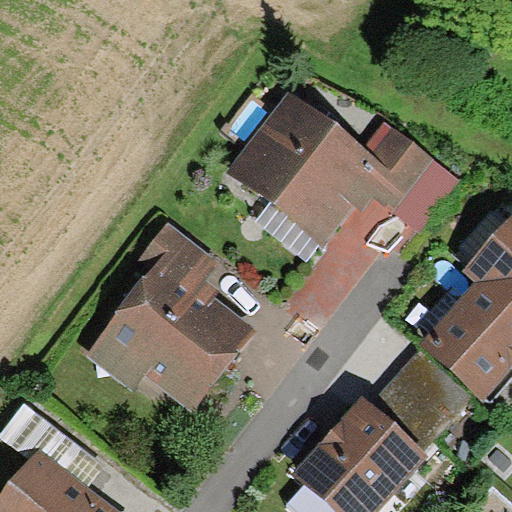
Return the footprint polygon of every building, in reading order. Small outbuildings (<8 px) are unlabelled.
[(304,91),(237,172),(354,269),(421,188),(304,91)] [(497,295),(441,360),(511,420),(511,238),(478,278),(497,295)] [(296,330),(180,241),(82,369),(146,418),(166,392),(218,432),(296,330)] [(394,404),(322,486),(351,511),(419,511),(462,464),(394,404)] [(90,511),(35,473),(6,511),(90,511)]
